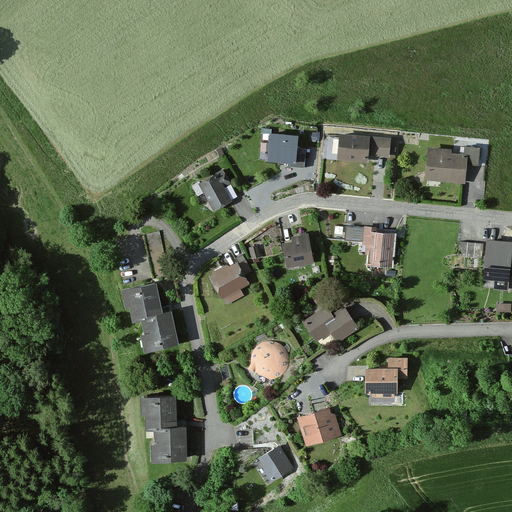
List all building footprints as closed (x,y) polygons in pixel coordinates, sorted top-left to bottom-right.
[(297,132),(271,130),(269,156),(295,158),(297,132)] [(392,140),(340,135),(338,161),(368,164),(368,157),(390,159),(392,140)] [(450,151),(428,149),(425,180),(464,184),(466,165),(476,166),(478,150),(466,149),(465,159),(450,157),(450,151)] [(216,175),(197,184),(211,213),(230,204),(216,175)] [(155,233),(144,235),(153,277),(164,275),(155,233)] [(393,236),(363,233),(362,246),(367,246),(366,255),(370,256),(369,266),(390,268),(393,236)] [(292,243),(282,245),(287,271),(314,266),(309,236),(291,239),(292,243)] [(511,256),(511,242),(487,240),(484,280),(495,281),(494,291),(509,292),(511,256)] [(479,244),(457,243),(456,259),(478,261),(479,244)] [(238,263),(210,278),(226,307),(244,297),(240,290),(248,285),(244,277),(251,273),(245,262),(239,265),(238,263)] [(159,285),(123,292),(127,307),(132,306),(136,320),(145,318),(150,337),(144,338),(147,354),(179,347),(172,314),(165,316),(159,285)] [(508,305),(496,304),(495,315),(508,315),(508,305)] [(326,306),(301,324),(315,343),(331,332),(340,344),(360,330),(344,306),(332,315),(326,306)] [(285,373),(288,363),(285,353),(278,345),(268,342),(258,345),(250,352),(248,362),(250,372),(258,380),(268,382),(278,380),(285,373)] [(387,370),(366,369),(365,399),(400,401),(400,383),(408,383),(409,358),(388,357),(387,370)] [(225,367),(218,369),(221,379),(228,377),(225,367)] [(178,397),(140,398),(141,430),(150,430),(151,462),(190,462),(189,425),(179,425),(178,397)] [(329,408),(299,417),(308,445),(338,436),(329,408)] [(277,447),(256,460),(270,482),(290,469),(277,447)]
